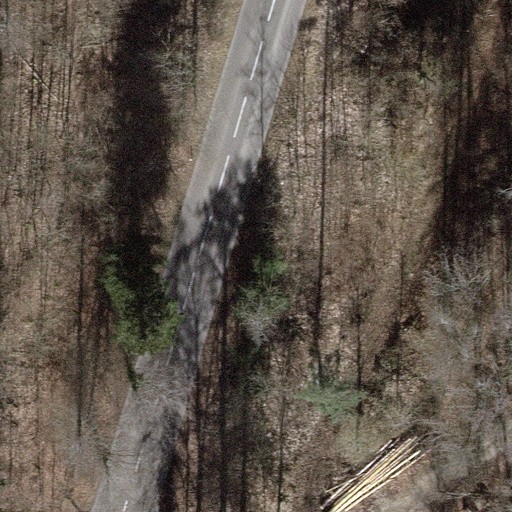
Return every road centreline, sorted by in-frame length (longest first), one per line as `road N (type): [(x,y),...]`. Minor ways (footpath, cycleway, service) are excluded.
road 1 (track): [(495,0),(285,511)]
road 2 (tertiary): [(143,511),(291,0)]
road 3 (track): [(393,511),(511,434)]
